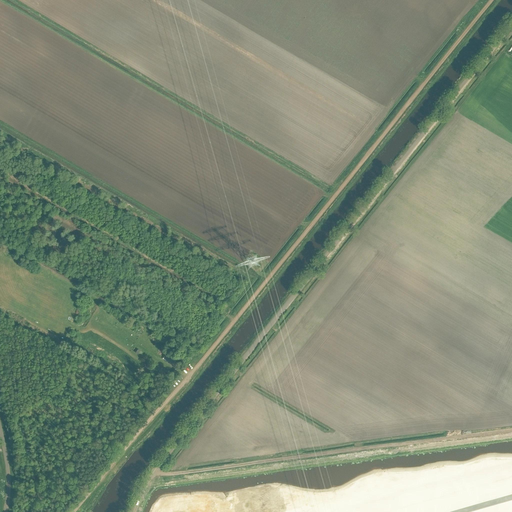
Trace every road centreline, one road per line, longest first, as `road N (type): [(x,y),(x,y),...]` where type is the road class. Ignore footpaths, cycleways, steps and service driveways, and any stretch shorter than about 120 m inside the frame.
road 1 (unclassified): [(133,511),(154,470),(511,20)]
road 2 (track): [(188,375),(490,0)]
road 3 (track): [(511,428),(154,470)]
road 4 (unclassified): [(73,511),(188,375)]
